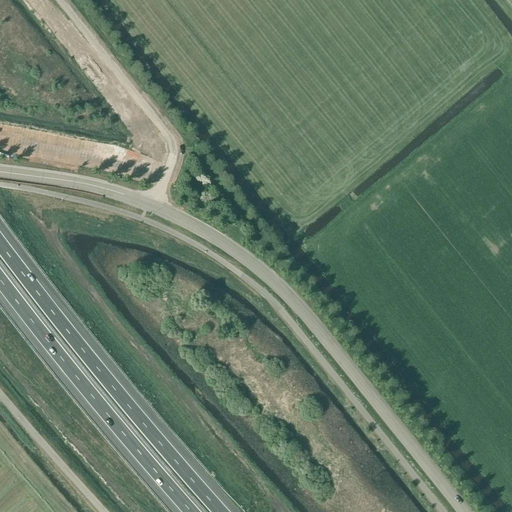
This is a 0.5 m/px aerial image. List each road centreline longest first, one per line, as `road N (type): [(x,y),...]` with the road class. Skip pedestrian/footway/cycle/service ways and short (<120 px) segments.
road 1 (tertiary): [(460,511),(292,303),(229,249),(152,205)]
road 2 (motorway): [(227,511),(0,241)]
road 3 (motorway): [(0,278),(188,511)]
road 4 (unclassified): [(152,205),(172,145),(59,0)]
road 5 (tertiary): [(152,205),(0,172)]
road 6 (unclassified): [(100,511),(0,400)]
